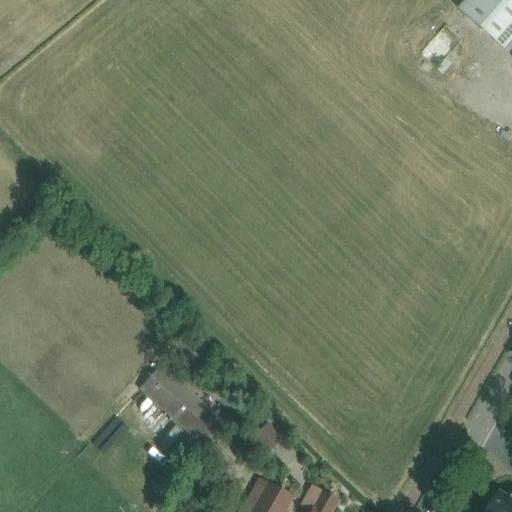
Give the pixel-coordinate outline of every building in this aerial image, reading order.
[(511,43),(511,0),(468,0),(459,10),(505,51),(511,43)] [(207,452),(229,428),(161,366),(139,390),(207,452)] [(285,511),(293,499),(266,484),(260,480),(241,511),(285,511)] [(332,511),(338,502),(323,494),(312,511),(332,511)] [(511,511),(511,501),(500,495),(490,511),(511,511)]
